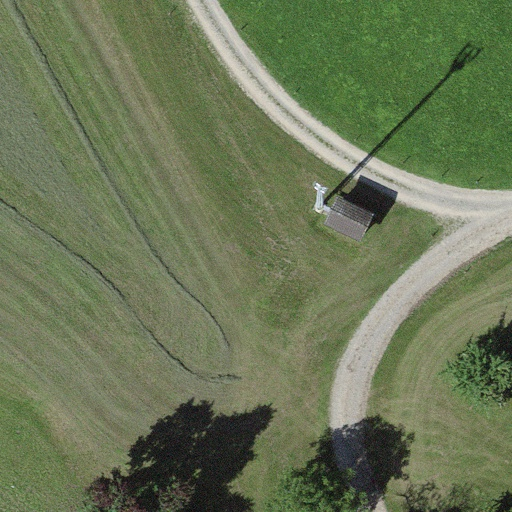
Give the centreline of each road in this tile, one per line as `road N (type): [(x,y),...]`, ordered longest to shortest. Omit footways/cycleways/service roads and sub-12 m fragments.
road 1 (track): [(511,210),(484,216),(380,327),(351,460),(376,511)]
road 2 (track): [(484,216),(357,166),(248,77),(205,0)]
